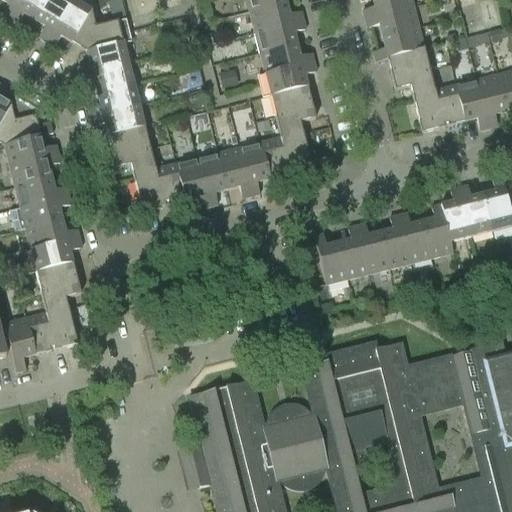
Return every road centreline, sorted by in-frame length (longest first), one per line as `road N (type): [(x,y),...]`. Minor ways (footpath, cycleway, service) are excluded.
road 1 (residential): [(383,182),(104,256)]
road 2 (residential): [(104,256),(62,101),(0,62)]
road 3 (residential): [(53,388),(132,367),(104,256)]
road 4 (residential): [(383,182),(337,0)]
road 5 (residential): [(511,147),(383,182)]
